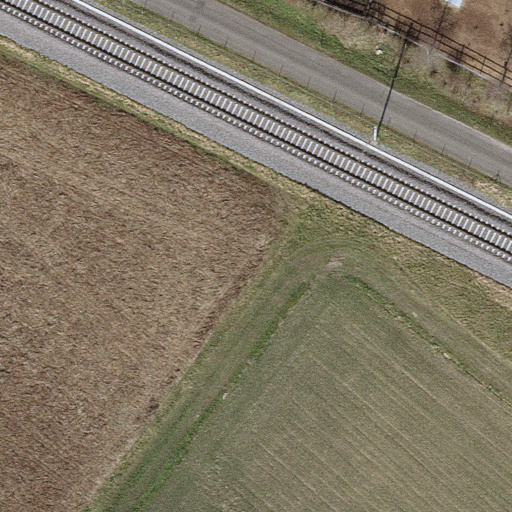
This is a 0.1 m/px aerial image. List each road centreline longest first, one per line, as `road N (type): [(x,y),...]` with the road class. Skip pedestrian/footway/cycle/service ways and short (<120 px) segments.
road 1 (unclassified): [(178,0),(511,161)]
road 2 (track): [(316,236),(113,511)]
